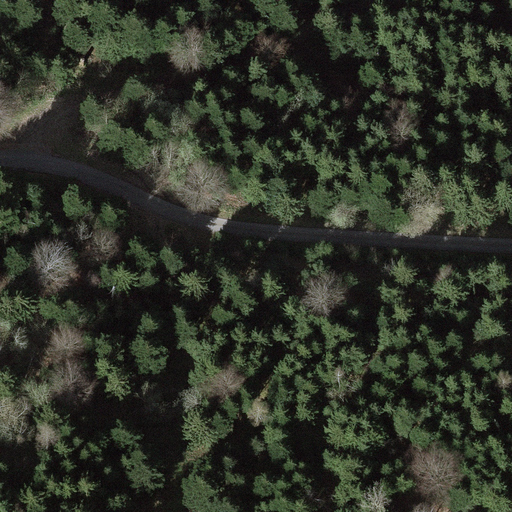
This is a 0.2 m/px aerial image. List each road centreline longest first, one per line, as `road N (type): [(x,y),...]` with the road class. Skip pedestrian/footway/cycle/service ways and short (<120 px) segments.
road 1 (unclassified): [(0,160),(71,169),(209,224),(511,246)]
road 2 (track): [(24,160),(73,110),(263,57),(384,0)]
